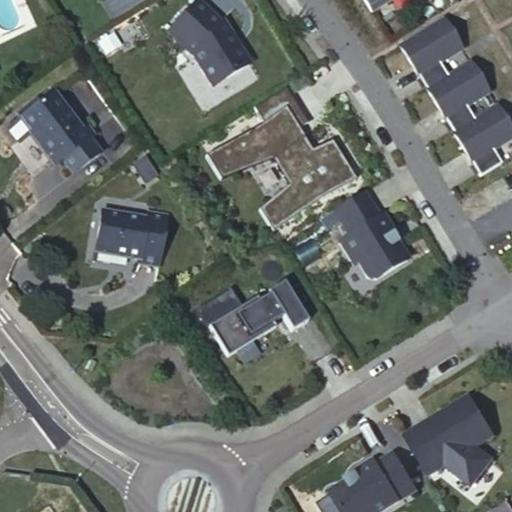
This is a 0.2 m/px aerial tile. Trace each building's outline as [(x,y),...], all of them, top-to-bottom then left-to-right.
[(197,1),(168,32),(192,55),(212,88),(249,65),(223,22),(222,23),(197,1)] [(462,50),(443,20),(399,47),(480,178),(501,165),(493,151),(511,139),(511,132),(497,107),(475,121),(466,107),(488,94),(470,64),(447,77),(439,64),(462,50)] [(331,143),(311,152),(297,129),(307,123),(285,89),(253,109),(263,124),(254,131),(206,157),(220,180),(272,160),(289,186),(260,210),(273,231),(320,199),(354,180),(331,143)] [(55,93),(8,127),(19,141),(34,131),(42,141),(37,144),(49,160),(53,157),(57,163),(62,160),(89,138),(55,93)] [(62,160),(72,175),(101,154),(89,138),(62,160)] [(144,184),(156,177),(145,159),(133,166),(144,184)] [(367,279),(375,281),(408,260),(397,243),(395,244),(388,233),(392,231),(383,215),(379,217),(363,193),(333,212),(349,236),(339,242),(353,265),(357,263),(367,279)] [(101,211),(94,252),(118,256),(118,252),(124,254),(127,258),(139,260),(139,264),(158,267),(167,215),(148,211),(146,218),(101,211)] [(256,298),(208,328),(227,359),(275,328),(273,324),(282,318),(291,333),(307,323),(283,284),(267,294),(268,297),(259,303),(256,298)] [(474,448),(489,439),(465,400),(438,416),(440,420),(406,441),(428,477),(445,467),(470,487),(491,461),(474,448)] [(438,416),(404,438),(406,441),(440,420),(438,416)] [(330,494),(340,511),(382,511),(416,491),(393,454),(376,464),(374,461),(357,471),(359,474),(347,482),(347,483),(330,494)]
